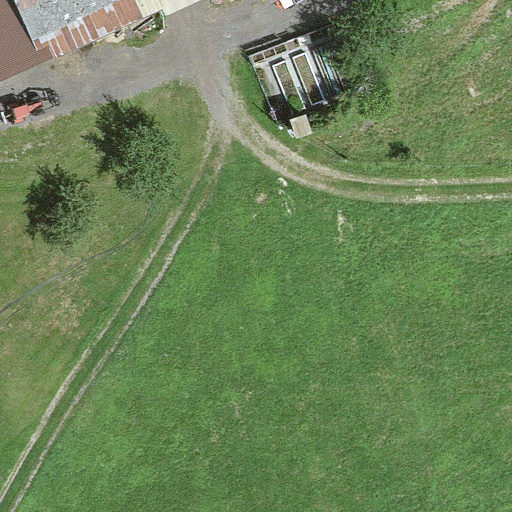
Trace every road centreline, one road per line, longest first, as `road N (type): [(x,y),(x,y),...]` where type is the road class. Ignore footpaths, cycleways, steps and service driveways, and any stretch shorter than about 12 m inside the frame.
road 1 (track): [(6,511),(82,374),(165,260),(212,167),(228,102)]
road 2 (track): [(511,192),(375,196),(302,172),(253,137),(210,77),(177,0)]
